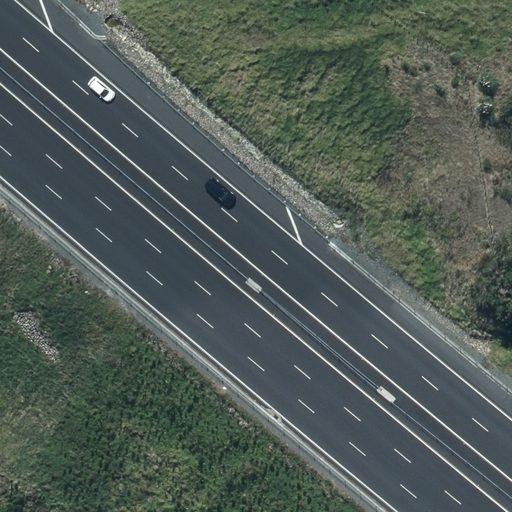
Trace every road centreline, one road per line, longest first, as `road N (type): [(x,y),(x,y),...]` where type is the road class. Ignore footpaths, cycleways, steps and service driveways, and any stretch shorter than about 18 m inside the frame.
road 1 (motorway): [(8,0),(511,430)]
road 2 (motorway): [(468,511),(0,106)]
